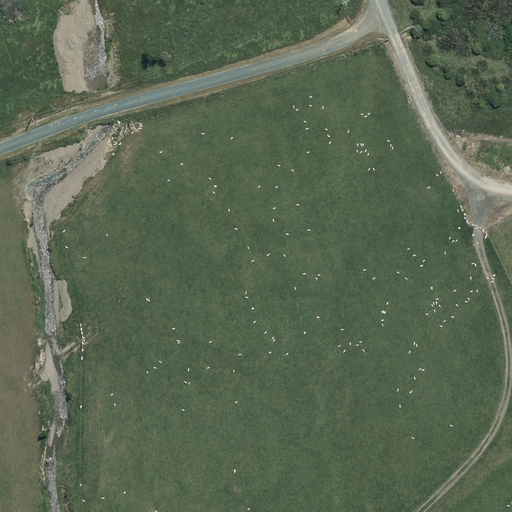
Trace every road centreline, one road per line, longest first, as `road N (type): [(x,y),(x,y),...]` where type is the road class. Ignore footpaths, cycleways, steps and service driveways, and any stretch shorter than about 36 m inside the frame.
road 1 (track): [(0,150),(390,20)]
road 2 (track): [(381,0),(443,146),(477,179),(511,190)]
